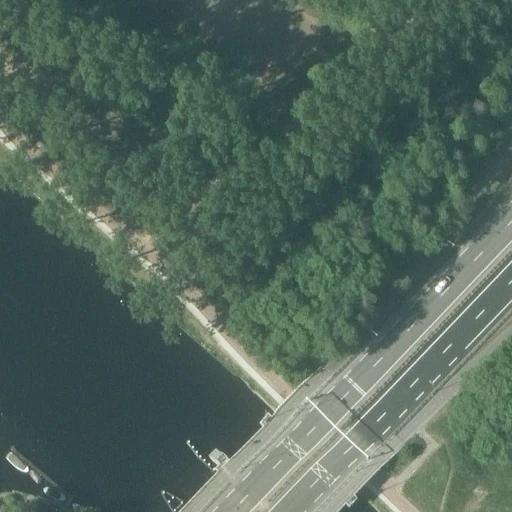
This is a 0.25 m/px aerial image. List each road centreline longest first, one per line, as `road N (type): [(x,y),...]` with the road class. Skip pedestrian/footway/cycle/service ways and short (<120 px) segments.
road 1 (primary): [(511,219),(225,511)]
road 2 (primary): [(281,511),(511,275)]
